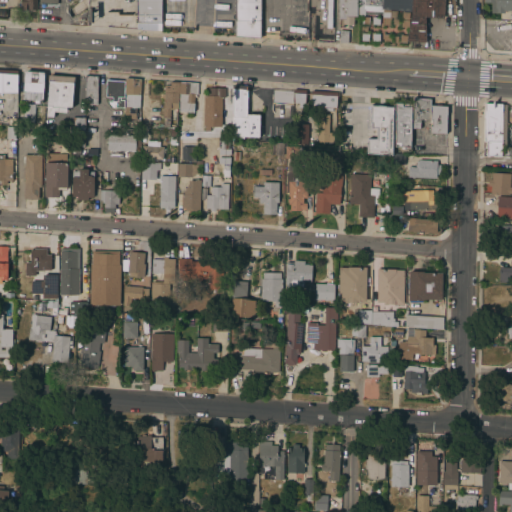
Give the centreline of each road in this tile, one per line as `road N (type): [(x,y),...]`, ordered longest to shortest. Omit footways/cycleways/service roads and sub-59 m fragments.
road 1 (residential): [(511,429),(0,392)]
road 2 (residential): [(464,255),(0,218)]
road 3 (residential): [(462,424),(466,0)]
road 4 (primary): [(0,44),(400,72)]
